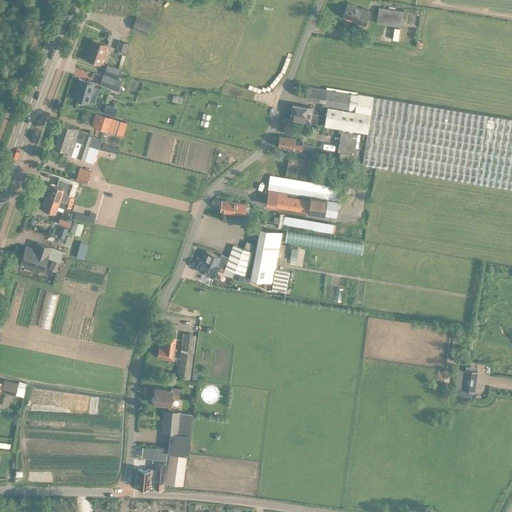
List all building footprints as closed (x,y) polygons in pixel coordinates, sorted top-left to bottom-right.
[(342,17),(357,23),(364,26),(369,13),(362,10),(347,4),(342,17)] [(400,27),(402,12),(378,8),(375,23),(400,27)] [(146,35),(151,24),(136,18),(131,29),(146,35)] [(85,59),(100,64),(107,45),(92,40),(88,51),(86,50),(84,55),(86,56),(85,59)] [(125,55),(128,43),(120,41),(116,53),(125,55)] [(103,75),(117,79),(119,73),(120,70),(106,66),(103,75)] [(110,89),(114,79),(102,75),(100,82),(104,83),(103,86),(110,89)] [(88,103),(91,94),(94,84),(78,79),(72,99),(88,103)] [(326,90),(309,88),(306,87),(304,99),(321,102),(321,106),(327,107),(324,126),(341,129),(360,131),(367,133),(373,97),(357,94),(357,95),(330,91),(330,89),(326,89),(326,90)] [(511,119),(474,113),(373,97),(367,133),(362,165),(511,189),(511,119)] [(103,112),(115,116),(118,108),(106,104),(103,112)] [(318,115),(312,114),(313,109),(292,105),(290,120),(310,124),(310,123),(316,124),(318,115)] [(95,128),(106,131),(111,118),(99,114),(95,128)] [(87,148),(97,151),(97,149),(94,148),(89,147),(89,145),(98,148),(101,140),(92,138),(84,135),(78,133),(78,134),(72,132),(74,129),(59,124),(55,137),(56,137),(87,148)] [(357,148),(359,134),(360,131),(341,129),(337,152),(339,153),(338,160),(353,163),(356,148),(357,148)] [(277,140),(277,143),(278,144),(277,147),(285,148),(293,149),(300,150),(299,155),(311,157),(313,146),(302,144),(294,143),(294,139),(287,138),(279,136),(278,139),(277,140)] [(56,137),(55,137),(52,147),(66,152),(67,149),(73,151),(71,156),(93,163),(97,151),(87,148),(56,137)] [(312,183),(316,162),(288,157),(285,170),(284,178),(278,178),(270,176),(269,183),(267,190),(266,199),(265,205),(307,212),(323,215),(336,217),(340,188),(312,183)] [(86,184),(88,178),(90,171),(79,168),(75,180),(86,184)] [(49,183),(45,197),(71,206),(71,204),(72,200),(68,199),(66,198),(67,197),(67,196),(71,183),(60,179),(57,186),(54,185),(49,183)] [(45,197),(41,207),(55,212),(57,206),(63,209),(60,218),(59,217),(57,224),(61,225),(68,228),(70,224),(71,221),(66,220),(71,206),(45,197)] [(219,208),(220,209),(220,211),(227,212),(227,213),(235,214),(243,215),(244,209),(245,205),(233,203),(221,201),(221,203),(220,203),(219,208)] [(89,215),(75,213),(74,220),(95,223),(96,213),(90,212),(89,215)] [(274,217),(273,224),(278,224),(277,228),(282,228),(282,225),(332,234),(334,225),(284,216),(284,215),(279,214),(279,218),(274,217)] [(70,233),(78,235),(82,226),(74,223),(70,233)] [(276,259),(279,245),(281,233),(259,228),(255,253),(232,246),(228,258),(225,269),(235,272),(232,278),(248,284),(250,279),(270,283),(272,283),(270,290),(283,292),(285,292),(287,279),(289,272),(274,269),(276,262),(277,262),(277,260),(276,259)] [(287,231),(285,243),(362,255),(364,244),(287,231)] [(81,242),(76,258),(85,260),(89,244),(81,242)] [(44,265),(46,258),(50,247),(37,243),(34,250),(33,249),(25,247),(20,264),(42,271),(44,265)] [(302,266),(305,251),(292,248),(289,264),(302,266)] [(206,252),(203,260),(202,260),(201,261),(199,262),(198,264),(197,267),(198,269),(198,271),(213,277),(218,267),(224,269),(225,269),(228,258),(220,255),(219,257),(206,252)] [(52,260),(50,270),(58,271),(60,261),(52,260)] [(225,269),(224,269),(222,275),(232,278),(235,272),(225,269)] [(49,328),(58,295),(48,292),(39,326),(49,328)] [(163,346),(159,345),(157,358),(172,360),(176,338),(175,338),(177,330),(166,328),(165,336),(163,346)] [(191,378),(196,334),(183,333),(178,377),(191,378)] [(474,392),(477,372),(465,370),(462,390),(474,392)] [(3,382),(3,385),(0,383),(0,390),(1,391),(1,393),(15,396),(17,386),(3,382)] [(171,389),(171,391),(154,389),(153,404),(169,406),(170,398),(178,398),(179,391),(179,390),(171,389)] [(189,435),(192,414),(180,413),(180,412),(163,410),(161,432),(169,433),(167,453),(186,456),(189,435)] [(138,470),(137,478),(136,487),(148,488),(148,487),(154,488),(162,489),(164,473),(165,473),(166,465),(156,464),(155,472),(149,471),(138,470)]
